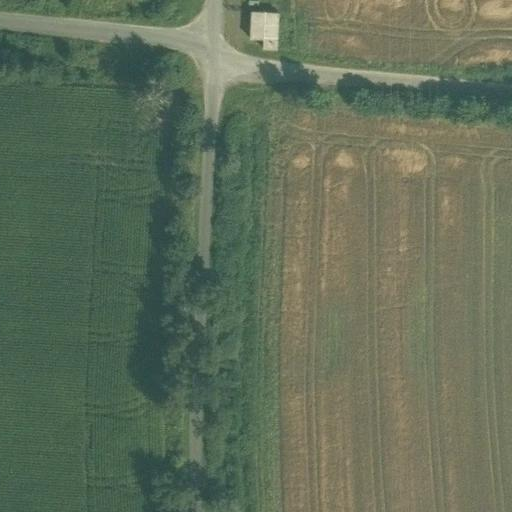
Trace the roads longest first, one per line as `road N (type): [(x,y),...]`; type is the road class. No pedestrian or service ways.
road 1 (residential): [(211,66),(203,511)]
road 2 (residential): [(511,93),(211,66)]
road 3 (residential): [(0,26),(212,44)]
